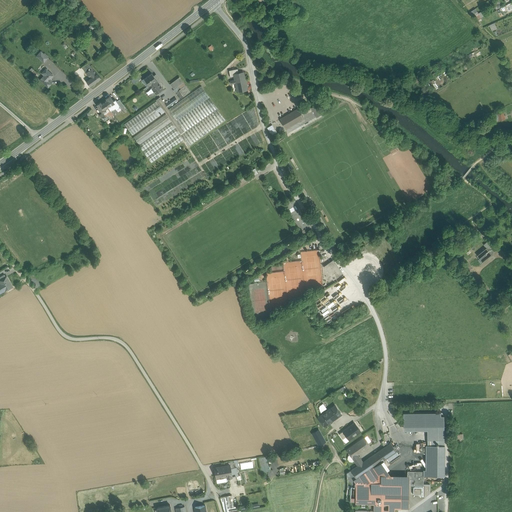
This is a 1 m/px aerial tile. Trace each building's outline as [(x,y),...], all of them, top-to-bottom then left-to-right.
[(482,11),(479,13),(476,8),(471,12),(477,21),(485,15),(482,11)] [(36,56),(44,63),(49,57),(41,50),(36,56)] [(93,68),(87,63),(81,67),(86,73),(92,69),(93,68)] [(92,69),(86,73),(90,78),(86,81),(90,87),(101,79),(97,74),(92,69)] [(238,69),(229,71),(230,77),(234,76),(234,74),(238,73),(238,69)] [(53,75),(48,71),(44,75),(40,80),(48,87),(51,84),(48,81),(53,75)] [(156,75),(154,76),(152,73),(144,78),(149,85),(155,94),(163,88),(159,83),(161,82),(156,75)] [(238,73),(234,74),(234,76),(236,86),(237,86),(238,91),(245,90),(247,89),(247,87),(246,81),(245,80),(243,73),(238,73)] [(185,86),(179,78),(170,84),(174,90),(179,86),(181,89),(185,86)] [(185,86),(181,89),(179,86),(174,90),(173,90),(180,99),(190,92),(185,85),(185,86)] [(201,86),(169,109),(177,121),(209,97),(201,86)] [(113,101),(110,95),(106,98),(107,100),(104,102),(108,107),(111,111),(115,108),(116,109),(120,107),(117,101),(115,99),(113,101)] [(165,104),(160,97),(156,100),(156,101),(165,112),(166,114),(171,122),(181,135),(185,132),(177,121),(169,109),(167,108),(165,104)] [(175,97),(165,104),(167,108),(177,100),(175,97)] [(209,97),(177,121),(185,132),(217,109),(209,97)] [(156,101),(124,124),(132,135),(165,112),(156,101)] [(104,102),(102,103),(100,102),(97,104),(99,107),(98,108),(99,110),(100,109),(102,113),(103,112),(106,110),(105,110),(108,107),(104,102)] [(185,132),(181,135),(184,140),(189,146),(226,120),(217,109),(185,132)] [(298,109),(280,119),(285,128),(300,119),(299,116),(301,114),(298,109)] [(106,116),(103,112),(102,113),(99,115),(104,121),(108,119),(106,116)] [(166,114),(133,137),(139,145),(171,122),(166,114)] [(171,122),(139,145),(151,163),(184,140),(181,135),(171,122)] [(272,125),(267,128),(270,133),(271,132),(275,130),(272,125)] [(487,242),(481,247),(484,250),(477,255),(482,263),(492,255),(492,254),(495,252),(487,242)] [(342,273),(333,260),(327,264),(332,271),(329,273),(333,280),(342,273)] [(13,287),(6,277),(0,280),(0,282),(1,285),(0,285),(0,293),(5,290),(5,291),(13,287)] [(333,284),(336,289),(346,283),(344,278),(333,284)] [(321,411),(326,408),(323,403),(318,407),(321,411)] [(335,406),(318,418),(324,426),(341,414),(335,406)] [(441,416),(441,413),(403,413),(403,427),(428,426),(428,445),(430,445),(444,445),(444,416),(441,416)] [(354,423),(343,431),(343,430),(342,431),(343,431),(346,436),(349,440),(350,440),(349,440),(361,432),(354,422),(354,423)] [(324,440),(319,430),(312,434),(318,443),(324,440)] [(364,437),(353,444),(346,449),(350,454),(354,461),(357,466),(363,462),(358,454),(370,446),(368,442),(365,437),(364,437)] [(384,447),(367,459),(373,467),(381,462),(396,451),(391,443),(387,445),(384,447)] [(444,445),(430,445),(430,476),(444,476),(444,445)] [(357,466),(351,470),(356,479),(373,467),(367,459),(363,462),(357,466)] [(230,465),(231,469),(235,468),(234,465),(233,461),(225,463),(225,466),(230,465)] [(407,465),(407,470),(419,471),(419,461),(410,461),(410,465),(407,465)] [(373,467),(356,479),(351,470),(348,472),(353,479),(355,484),(370,484),(381,484),(380,494),(370,493),(370,504),(374,504),(389,504),(395,504),(400,504),(409,504),(409,485),(408,485),(409,479),(408,479),(409,479),(409,477),(408,476),(408,475),(390,475),(381,462),(373,467)] [(225,466),(214,468),(217,482),(227,480),(227,478),(232,477),(231,469),(230,465),(225,466)] [(423,471),(414,471),(414,472),(408,472),(408,475),(408,476),(409,477),(409,479),(408,479),(409,479),(408,485),(409,485),(414,485),(414,486),(423,486),(423,484),(423,471)] [(370,493),(370,484),(355,484),(355,503),(370,504),(370,493)] [(381,484),(370,484),(370,493),(380,494),(381,484)] [(423,486),(414,486),(414,487),(413,487),(413,494),(421,494),(421,496),(426,496),(429,493),(430,484),(423,484),(423,486)] [(225,496),(227,508),(234,507),(233,505),(234,505),(233,495),(225,496)]
